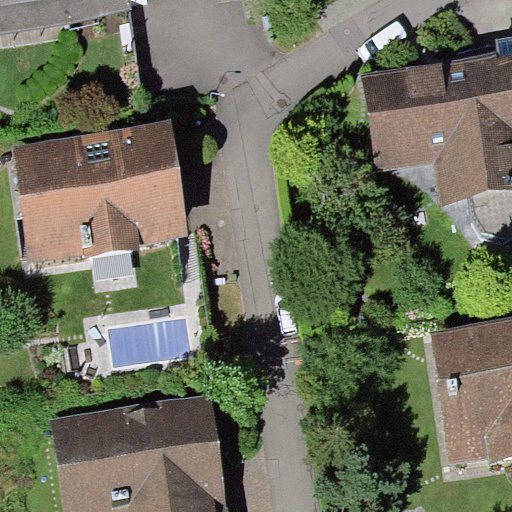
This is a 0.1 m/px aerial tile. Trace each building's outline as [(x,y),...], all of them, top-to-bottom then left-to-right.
[(0,0),(0,12),(72,2),(71,0),(0,0)] [(511,52),(497,55),(500,70),(379,89),(394,180),(439,173),(446,219),(511,208),(511,52)] [(175,134),(17,154),(31,268),(190,247),(175,134)] [(511,332),(438,343),(456,480),(511,472),(511,332)] [(233,511),(216,391),(51,414),(65,511),(233,511)]
